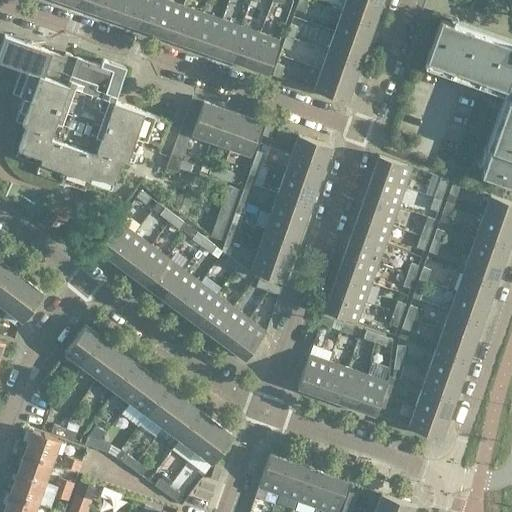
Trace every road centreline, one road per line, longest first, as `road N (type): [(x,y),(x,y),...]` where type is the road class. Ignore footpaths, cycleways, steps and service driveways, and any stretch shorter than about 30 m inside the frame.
road 1 (residential): [(359,133),(0,3)]
road 2 (residential): [(266,413),(359,133)]
road 3 (residential): [(266,413),(85,282)]
road 4 (residential): [(449,476),(266,413)]
road 5 (residential): [(449,476),(511,298)]
road 6 (residential): [(0,420),(31,349),(85,282)]
road 7 (residential): [(359,133),(407,0)]
